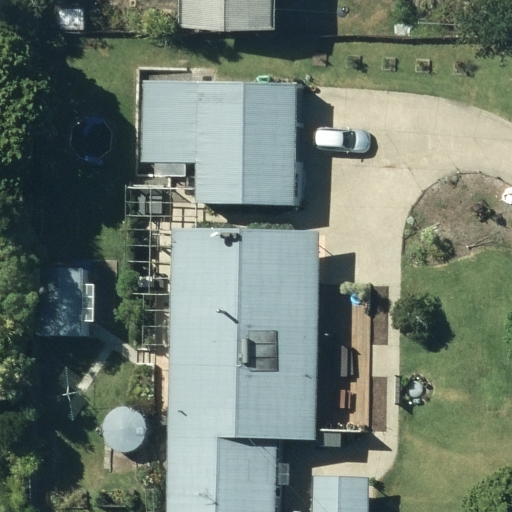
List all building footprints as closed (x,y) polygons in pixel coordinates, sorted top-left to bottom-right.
[(65,0),(66,29),(93,28),(92,0),(65,0)] [(206,0),(206,18),(290,18),(290,0),(206,0)] [(215,162),(215,204),(301,204),(302,93),(160,93),(160,163),(215,162)] [(319,242),(196,242),(196,511),(275,511),(276,441),(319,441),(319,242)] [(53,338),(93,339),(95,276),(56,275),(53,338)] [(327,511),(382,511),(383,483),(328,482),(327,511)]
